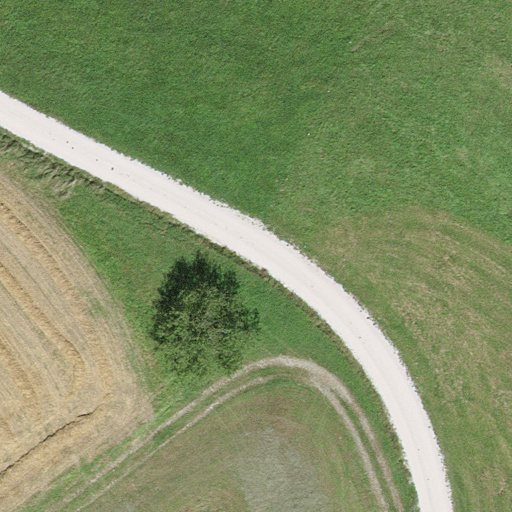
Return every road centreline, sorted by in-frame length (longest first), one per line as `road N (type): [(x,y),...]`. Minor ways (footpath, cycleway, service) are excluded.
road 1 (track): [(0,115),(254,254),(333,318),(389,391),(432,511)]
road 2 (track): [(52,511),(227,384),(274,374),(317,387),(350,423),(390,511)]
